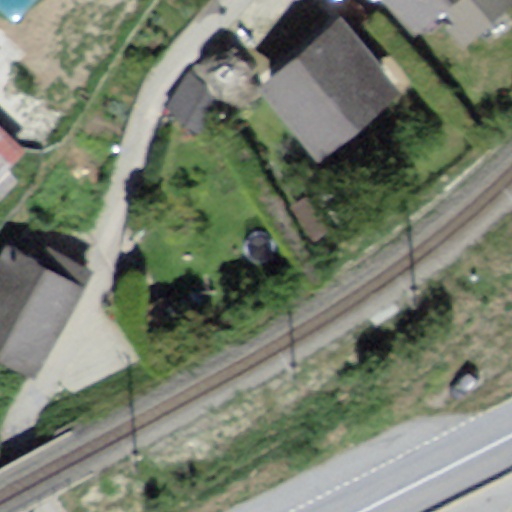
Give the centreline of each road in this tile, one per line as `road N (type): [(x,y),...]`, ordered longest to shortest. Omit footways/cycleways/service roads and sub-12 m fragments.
road 1 (residential): [(51,511),(21,416),(83,339),(151,94),(208,0)]
road 2 (primary): [(362,511),(511,434)]
